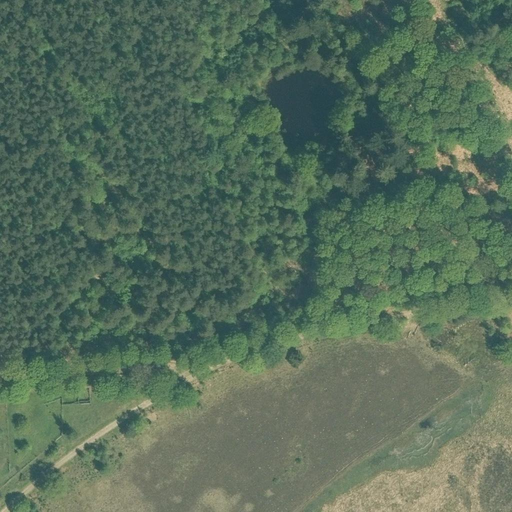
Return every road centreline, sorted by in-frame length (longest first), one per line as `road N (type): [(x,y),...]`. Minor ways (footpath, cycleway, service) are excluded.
road 1 (track): [(4,511),(165,390),(264,345),(386,316),(511,299)]
road 2 (track): [(0,374),(181,364),(202,372)]
